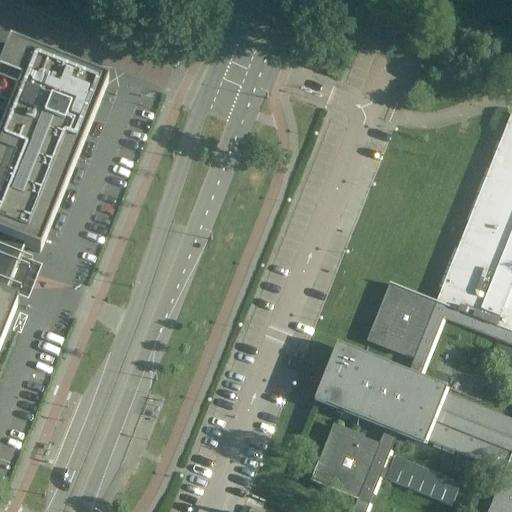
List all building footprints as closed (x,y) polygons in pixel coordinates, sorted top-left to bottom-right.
[(154,48),(162,28),(138,18),(130,39),(154,48)] [(108,84),(10,45),(0,68),(0,238),(28,249),(40,254),(108,84)] [(511,511),(511,115),(511,116),(511,117),(497,151),(436,304),(388,285),(388,286),(391,287),(369,342),(414,360),(408,375),(336,346),(314,402),(385,431),(379,447),(335,429),(313,483),(310,482),(310,483),(357,502),(352,511),(511,511)] [(0,238),(0,302),(3,304),(14,308),(31,314),(43,276),(46,265),(25,257),(28,249),(0,238)] [(0,343),(14,308),(3,304),(0,302),(0,343)]
